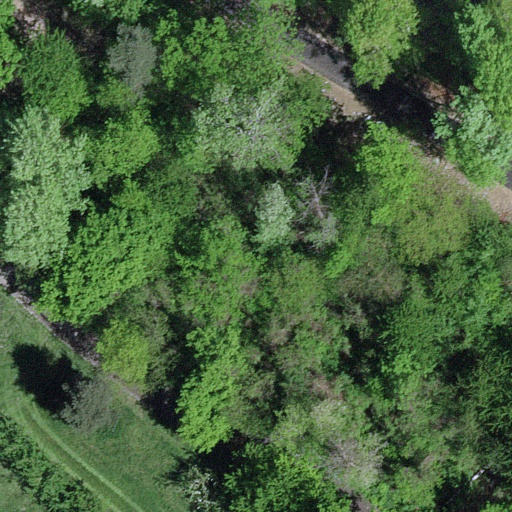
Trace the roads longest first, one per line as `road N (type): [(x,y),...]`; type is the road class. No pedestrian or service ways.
road 1 (track): [(0,265),(113,363),(260,451),(336,511)]
road 2 (track): [(199,0),(511,189)]
